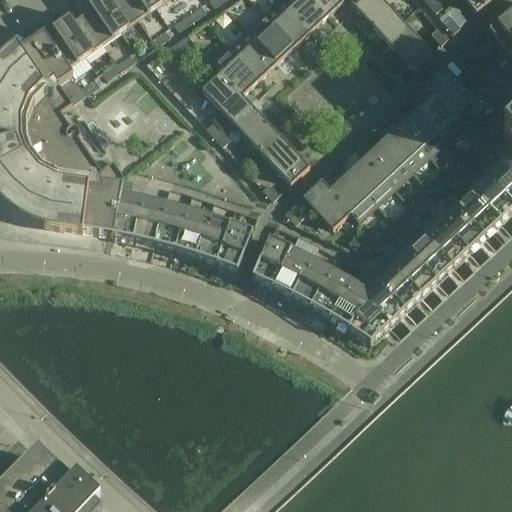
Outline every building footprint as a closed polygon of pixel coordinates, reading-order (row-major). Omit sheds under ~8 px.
[(138,25),(120,0),(111,0),(109,2),(107,0),(98,0),(96,2),(120,37),(138,25)] [(156,12),(146,0),(120,0),(138,25),(156,12)] [(173,0),(146,0),(156,12),(173,0)] [(227,2),(225,0),(214,0),(208,4),(213,12),(227,2)] [(329,19),(311,0),(284,0),(282,3),(312,36),(329,19)] [(344,0),(311,0),(329,19),(346,3),(347,3),(344,0)] [(354,12),(366,0),(344,0),(347,3),(346,3),(354,12)] [(383,43),(402,25),(378,0),(366,0),(354,12),(383,43)] [(431,0),(425,5),(435,18),(442,12),(431,0)] [(476,18),(497,0),(463,0),(462,1),(476,18)] [(120,37),(96,2),(87,8),(91,14),(82,21),(102,49),(120,37)] [(312,36),(282,3),(264,20),(294,52),(312,36)] [(187,19),(192,27),(206,17),(201,10),(187,19)] [(501,50),(511,40),(511,13),(488,33),(501,50)] [(192,27),(187,19),(173,29),(178,36),(192,27)] [(294,52),(264,20),(246,36),(277,68),(294,52)] [(448,20),(442,26),(453,38),(459,32),(448,20)] [(102,49),(82,21),(73,27),(69,21),(60,27),(85,62),(102,49)] [(402,25),(383,43),(413,75),(432,57),(402,25)] [(67,74),(85,62),(60,27),(52,33),(56,39),(47,45),(67,74)] [(430,38),(440,49),(440,50),(447,44),(436,32),(430,38)] [(151,44),(156,51),(170,42),(165,34),(151,44)] [(277,68),(246,36),(229,52),(259,85),(277,68)] [(86,100),(81,92),(67,74),(47,45),(43,39),(18,56),(12,60),(3,68),(0,71),(0,202),(5,209),(11,213),(21,220),(27,224),(38,229),(45,231),(57,234),(112,242),(120,200),(123,183),(112,167),(101,175),(78,142),(79,141),(79,140),(80,139),(80,138),(80,137),(80,135),(79,134),(79,133),(78,132),(77,131),(76,131),(75,130),(72,130),(71,130),(70,131),(60,117),(86,100)] [(180,44),(189,57),(196,52),(187,40),(180,44)] [(511,40),(501,50),(511,62),(511,40)] [(156,51),(151,44),(137,54),(142,61),(156,51)] [(174,49),(182,62),(189,57),(180,44),(174,49)] [(469,47),(462,53),(473,65),(479,59),(469,47)] [(182,62),(174,49),(167,54),(175,67),(182,62)] [(259,85),(229,52),(211,69),(219,78),(220,77),(242,101),(242,100),(259,85)] [(116,68),(121,76),(135,66),(130,59),(116,68)] [(450,65),(460,76),(467,70),(456,59),(450,65)] [(486,67),(479,73),(490,86),(496,80),(486,67)] [(121,76),(116,68),(102,78),(107,85),(121,76)] [(456,120),(456,119),(474,103),(444,70),(425,88),(433,97),(434,96),(456,120)] [(231,126),(250,109),(242,100),(242,101),(220,77),(219,78),(201,94),(231,126)] [(94,83),(81,92),(86,100),(99,91),(94,83)] [(416,113),(446,145),(465,128),(456,119),(456,120),(434,96),(433,97),(416,113)] [(250,109),(231,126),(260,158),(279,140),(250,109)] [(504,118),(496,110),(489,117),(496,125),(504,118)] [(399,129),(429,161),(446,145),(416,113),(399,129)] [(498,128),(488,117),(481,123),(492,134),(498,128)] [(475,129),(486,140),(492,134),(481,123),(475,129)] [(214,143),(222,135),(213,126),(205,134),(214,143)] [(511,128),(502,138),(511,148),(511,128)] [(381,145),(411,178),(429,161),(399,129),(381,145)] [(486,140),(475,129),(469,134),(480,146),(486,140)] [(222,135),(214,143),(222,152),(230,144),(222,135)] [(279,140),(260,158),(290,190),(309,172),(279,140)] [(364,162),(394,194),(411,178),(381,145),(364,162)] [(511,159),(502,168),(511,178),(511,159)] [(346,178),(376,211),(394,194),(364,162),(346,178)] [(511,178),(502,168),(486,183),(511,210),(511,178)] [(351,218),(350,219),(358,228),(376,211),(346,178),(329,194),(351,218)] [(511,217),(511,210),(486,183),(471,198),(500,229),(511,217)] [(329,194),(321,185),(302,202),(332,235),(350,219),(351,218),(329,194)] [(262,195),(271,205),(272,206),(279,200),(268,189),(262,195)] [(500,229),(471,198),(455,212),(484,244),(500,229)] [(142,204),(120,200),(112,242),(133,246),(142,204)] [(154,251),(164,210),(142,204),(133,246),(154,251)] [(174,257),(186,216),(164,210),(154,251),(174,257)] [(484,244),(455,212),(439,227),(468,258),(484,244)] [(295,230),(301,224),(291,213),(284,219),(295,230)] [(195,263),(208,223),(186,216),(174,257),(195,263)] [(208,223),(195,263),(215,270),(229,230),(208,223)] [(468,258),(439,227),(423,242),(452,273),(468,258)] [(229,230),(215,270),(236,278),(252,239),(229,230)] [(377,241),(366,230),(360,236),(370,247),(377,241)] [(370,247),(360,236),(354,242),(364,253),(370,247)] [(364,253),(354,242),(348,247),(358,259),(364,253)] [(452,273),(423,242),(407,256),(437,288),(452,273)] [(272,293),(290,255),(268,245),(251,284),(272,293)] [(291,303),(311,265),(290,255),(272,293),(291,303)] [(437,288),(407,256),(392,271),(421,302),(437,288)] [(310,313),(331,276),(311,265),(291,303),(310,313)] [(421,302),(392,271),(376,286),(405,317),(421,302)] [(329,324),(351,287),(331,276),(310,313),(329,324)] [(405,317),(376,286),(365,296),(365,306),(389,332),(405,317)] [(347,335),(365,306),(365,296),(364,295),(351,287),(329,324),(347,335)] [(365,306),(347,335),(369,350),(370,350),(389,332),(365,306)] [(2,459),(0,460),(0,511),(88,511),(37,462),(24,476),(4,457),(2,459)]
